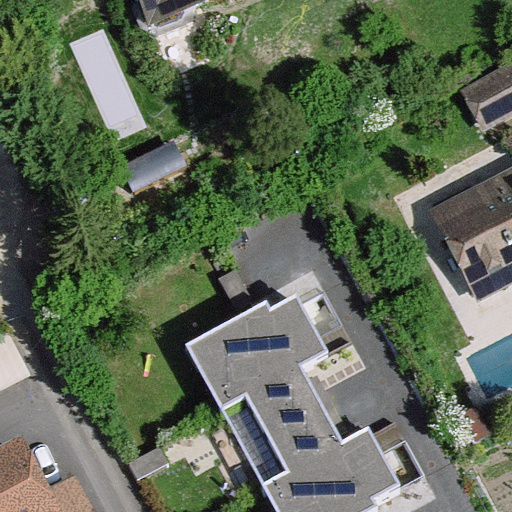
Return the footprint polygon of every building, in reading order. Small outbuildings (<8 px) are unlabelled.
[(184,0),(189,13),(224,0),(184,0)] [(511,75),(471,98),(487,128),(511,115),(511,75)] [(481,199),(440,220),(481,299),(511,283),(511,190),(484,205),(481,199)] [(225,290),(173,318),(188,345),(239,317),(249,334),(287,313),(259,260),(220,280),(225,290)] [(197,363),(249,334),(239,317),(188,345),(197,363)] [(0,393),(40,375),(21,334),(0,343),(0,393)] [(426,475),(411,426),(381,435),(395,484),(426,475)] [(0,511),(48,511),(39,494),(19,455),(0,464),(0,511)]
